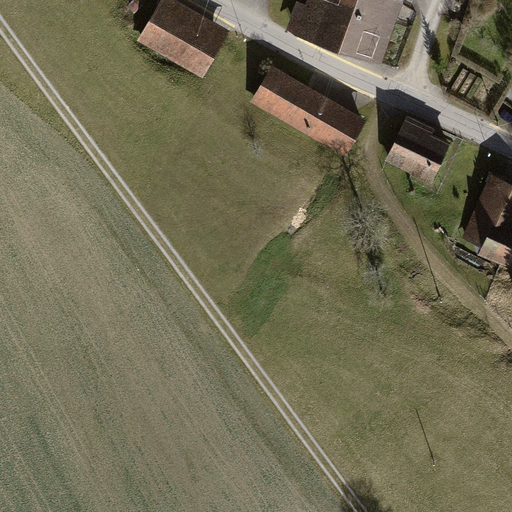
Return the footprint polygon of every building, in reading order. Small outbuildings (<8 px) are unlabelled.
[(298,4),(289,31),(383,62),(404,0),(403,0),(310,0),(308,7),(298,4)] [(163,3),(145,34),(208,71),(226,40),(163,3)] [(276,68),(255,102),(346,155),(367,120),(276,68)] [(408,123),(390,161),(434,181),(451,143),(408,123)] [(511,184),(493,175),(464,238),(493,251),(511,209),(511,184)] [(511,250),(511,211),(489,260),(504,267),(511,250)]
